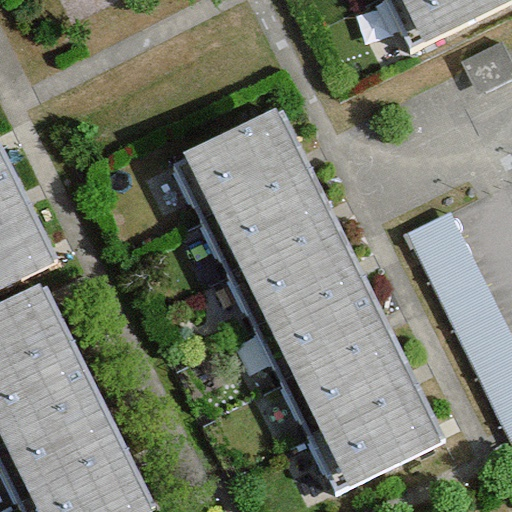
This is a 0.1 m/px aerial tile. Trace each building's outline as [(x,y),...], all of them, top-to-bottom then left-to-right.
[(511,0),(397,0),(434,71),(511,27),(511,0)] [(188,176),(360,508),(450,461),(284,125),(188,176)] [(0,303),(60,275),(0,151),(0,303)] [(511,352),(448,227),(401,250),(511,470),(511,352)] [(0,325),(0,438),(38,511),(156,511),(48,303),(0,325)]
